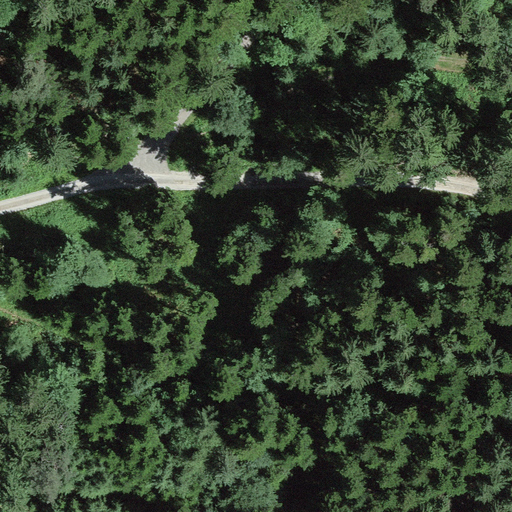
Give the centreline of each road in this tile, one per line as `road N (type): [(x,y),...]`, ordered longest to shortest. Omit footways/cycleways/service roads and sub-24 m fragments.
road 1 (track): [(0,203),(138,171),(208,182),(417,176),(511,192)]
road 2 (track): [(138,171),(180,110),(278,0)]
